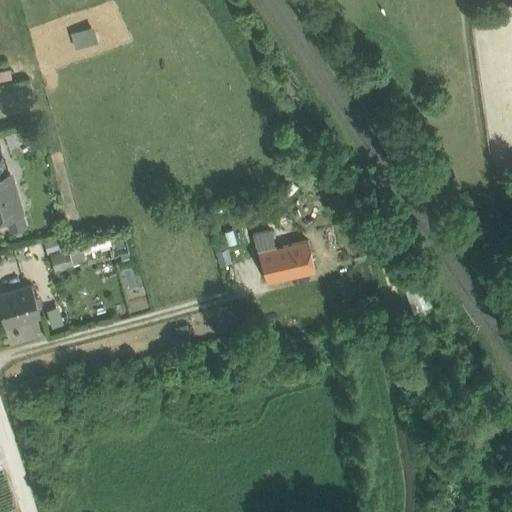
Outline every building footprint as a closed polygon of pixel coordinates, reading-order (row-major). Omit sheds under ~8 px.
[(74,46),(95,40),(91,25),(70,31),(74,46)] [(0,170),(0,216),(20,210),(9,173),(2,175),(0,170)] [(271,230),(252,234),(256,245),(274,240),(271,230)] [(309,240),(276,247),(274,240),(256,245),(267,280),(314,269),(309,240)] [(68,247),(50,253),(54,269),(72,264),(68,247)] [(31,284),(0,292),(0,311),(4,325),(39,315),(31,284)] [(28,340),(25,326),(6,330),(8,344),(28,340)]
